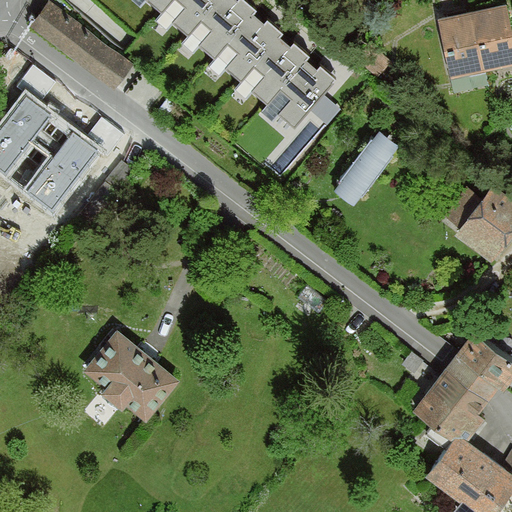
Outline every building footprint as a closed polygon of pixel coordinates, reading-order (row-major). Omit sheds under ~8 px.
[(50,0),(32,24),(117,86),(135,62),(51,0),(50,0)] [(218,78),(241,49),(273,74),(293,48),(263,25),(266,21),(246,5),(242,10),(229,0),(169,0),(195,20),(199,15),(215,27),(191,57),(218,78)] [(468,9),(480,66),(511,58),(511,50),(502,2),(468,9)] [(449,72),(480,66),(468,9),(437,16),(449,72)] [(372,46),(360,63),(379,77),(392,60),(372,46)] [(26,93),(40,103),(56,82),(34,65),(18,87),(26,93)] [(26,93),(0,126),(0,171),(53,213),(101,151),(86,140),(40,103),(26,93)] [(102,119),(86,140),(101,151),(107,156),(123,134),(102,119)] [(358,192),(390,150),(369,134),(337,175),(358,192)] [(489,255),(511,224),(511,194),(489,177),(478,192),(466,183),(443,213),(455,222),(452,227),(489,255)] [(456,346),(459,349),(498,380),(502,383),(511,369),(511,355),(472,327),(456,346)] [(182,381),(123,333),(92,371),(113,387),(109,392),(127,407),(131,402),(151,419),(182,381)] [(498,380),(459,349),(446,363),(487,394),(498,380)] [(478,410),(487,394),(446,363),(436,376),(478,410)] [(478,410),(436,376),(424,392),(473,426),(483,414),(478,410)] [(473,426),(424,392),(413,406),(454,435),(465,436),(473,426)] [(457,511),(491,511),(511,484),(511,452),(503,465),(465,436),(454,435),(427,472),(461,497),(454,509),(457,511)]
